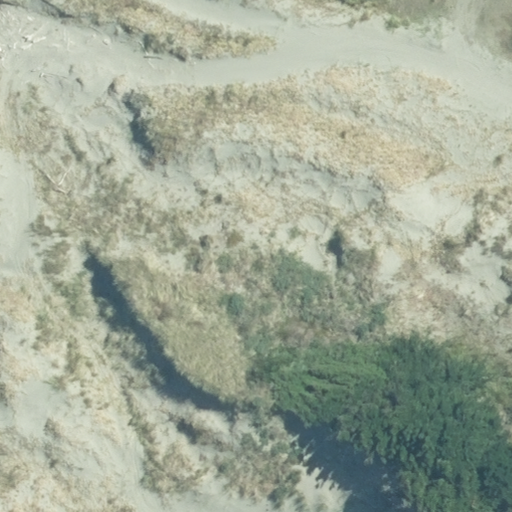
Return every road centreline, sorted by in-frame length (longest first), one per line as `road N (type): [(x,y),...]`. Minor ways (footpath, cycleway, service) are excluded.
road 1 (track): [(511,84),(447,54),(252,0)]
road 2 (track): [(24,511),(65,475),(149,511)]
